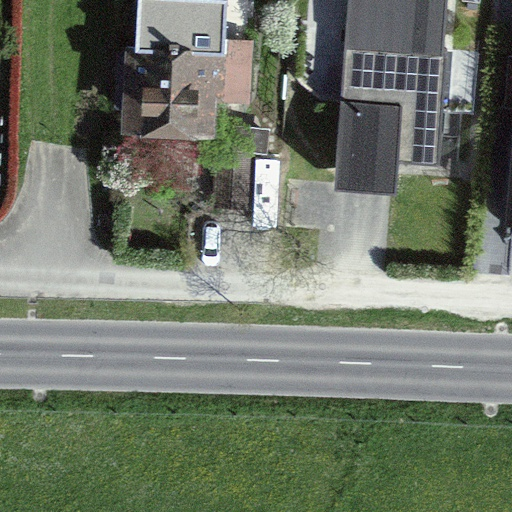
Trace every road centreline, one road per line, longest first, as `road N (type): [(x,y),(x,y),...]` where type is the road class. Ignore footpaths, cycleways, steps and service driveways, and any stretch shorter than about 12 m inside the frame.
road 1 (primary): [(511,368),(0,354)]
road 2 (track): [(58,263),(373,294),(511,294)]
